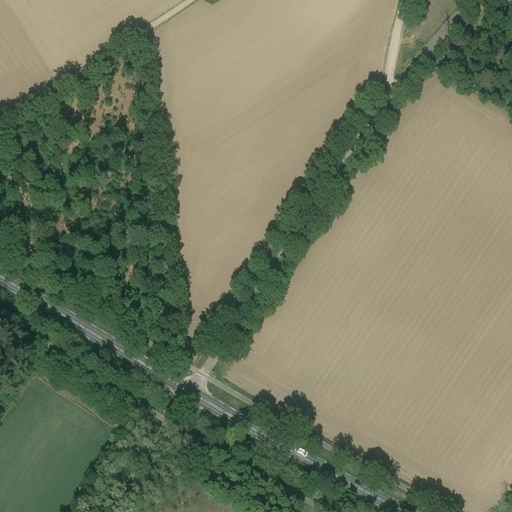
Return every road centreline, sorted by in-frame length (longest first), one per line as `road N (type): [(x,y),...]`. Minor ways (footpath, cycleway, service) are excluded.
road 1 (unclassified): [(190,392),(394,92),(473,0)]
road 2 (primary): [(402,511),(190,392)]
road 3 (track): [(0,127),(191,0)]
road 4 (primary): [(190,392),(0,276)]
road 5 (unclassified): [(110,511),(190,392)]
